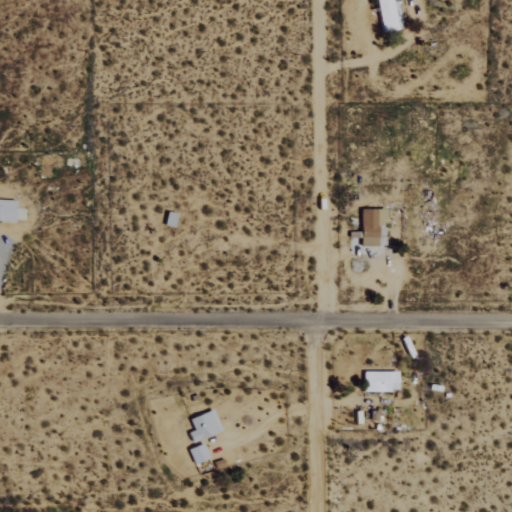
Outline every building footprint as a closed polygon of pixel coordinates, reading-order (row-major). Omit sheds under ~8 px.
[(399,14),(398,14),(396,0),(375,0),(380,32),(401,28),(399,14)] [(14,200),(0,199),(0,221),(14,221),(14,200)] [(360,247),(385,246),(383,209),(359,210),(360,247)] [(396,372),(362,372),(362,391),(396,391),(396,372)] [(188,420),(193,430),(187,433),(191,443),(220,431),(211,410),(188,420)]
